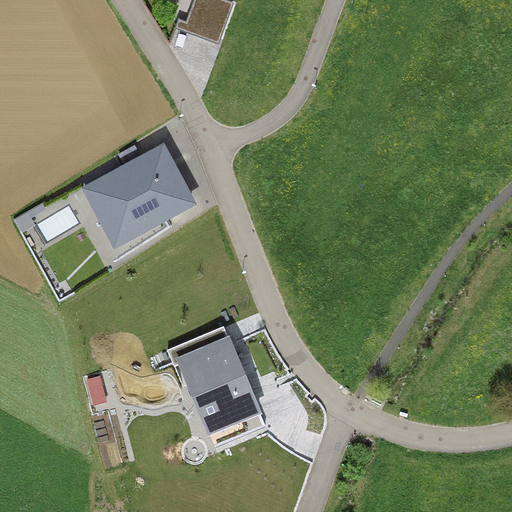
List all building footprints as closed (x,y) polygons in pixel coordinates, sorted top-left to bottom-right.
[(233,2),(226,0),(194,0),(187,21),(179,18),(175,27),(218,43),(233,2)] [(197,205),(164,143),(142,155),(125,165),(83,189),(114,248),(197,205)] [(125,165),(142,155),(135,144),(119,154),(125,165)] [(209,435),(262,413),(230,335),(228,336),(224,326),(168,350),(175,366),(179,365),(209,435)] [(100,376),(87,379),(95,405),(107,401),(100,376)]
